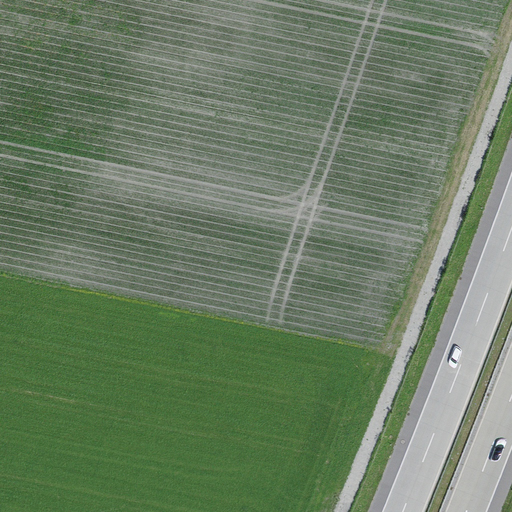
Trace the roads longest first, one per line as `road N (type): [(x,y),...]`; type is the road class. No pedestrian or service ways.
road 1 (track): [(346,511),(511,73)]
road 2 (motorway): [(511,222),(402,511)]
road 3 (motorway): [(465,511),(511,391)]
